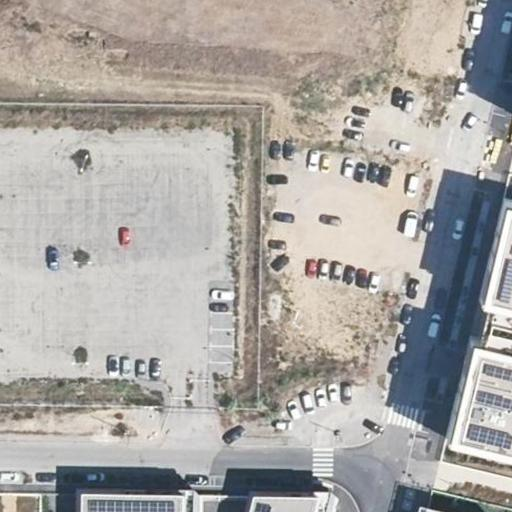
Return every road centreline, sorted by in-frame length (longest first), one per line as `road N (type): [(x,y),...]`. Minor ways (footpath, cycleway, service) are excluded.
road 1 (residential): [(496,0),(392,465)]
road 2 (residential): [(392,465),(0,455)]
road 3 (unknown): [(444,228),(281,195)]
road 4 (residential): [(392,465),(511,493)]
